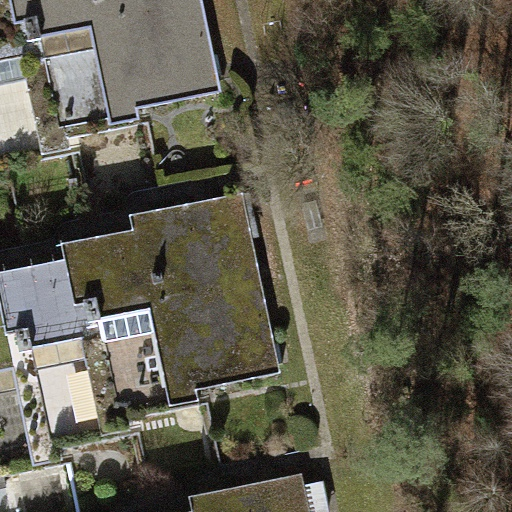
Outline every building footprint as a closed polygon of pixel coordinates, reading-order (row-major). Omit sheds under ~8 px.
[(0,0),(0,125),(8,167),(80,153),(77,137),(48,0),(0,0)] [(48,0),(77,137),(148,123),(145,108),(122,0),(48,0)] [(122,0),(145,108),(217,93),(197,0),(122,0)] [(0,184),(12,182),(8,167),(0,125),(0,184)] [(216,216),(171,225),(204,388),(277,373),(249,240),(252,239),(242,194),(212,198),(216,216)] [(147,246),(102,254),(136,418),(208,404),(204,388),(171,225),(143,230),(147,246)] [(79,275),(34,283),(67,448),(138,434),(136,418),(102,254),(77,260),(79,275)] [(10,305),(0,306),(0,478),(71,464),(67,448),(34,283),(6,289),(10,305)] [(36,511),(85,511),(78,468),(30,476),(36,511)] [(276,496),(230,505),(231,511),(326,511),(321,485),(304,488),(301,475),(272,481),(276,496)]
